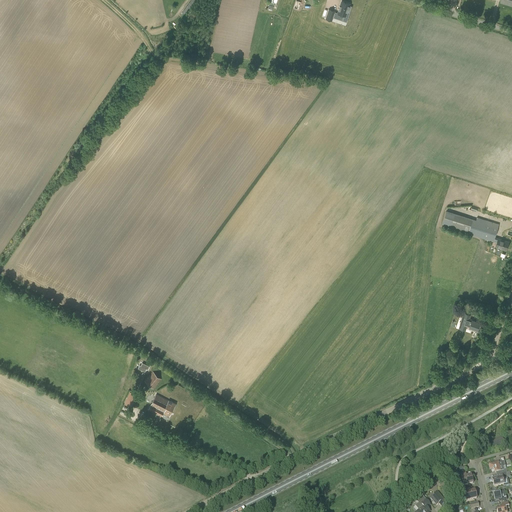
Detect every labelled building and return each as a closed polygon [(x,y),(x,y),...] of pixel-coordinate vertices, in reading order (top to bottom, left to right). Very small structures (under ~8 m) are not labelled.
[(351,7),(349,6),(349,5),(350,4),(341,1),(337,13),(338,13),(337,15),(334,13),(334,12),(335,11),(329,9),(326,19),(332,20),(332,18),(333,16),(337,18),(337,17),(338,18),(338,19),(342,20),(343,15),(346,16),(347,11),(349,12),(351,7)] [(476,220),(458,215),(454,213),(446,211),(441,225),(450,228),(493,242),(493,241),(497,242),(495,246),(506,250),(509,242),(495,238),(499,224),(477,217),(476,220)] [(477,329),(479,323),(472,320),(473,316),(464,313),(460,325),(466,327),(472,329),(472,328),(477,329)] [(154,389),(162,379),(153,371),(144,381),(154,389)] [(137,396),(130,392),(124,403),(131,407),(137,396)] [(168,400),(156,394),(149,409),(162,416),(163,413),(169,416),(175,403),(169,400),(168,400)] [(491,444),(492,445),(494,449),(505,444),(502,438),(495,442),(491,444)] [(498,462),(488,465),(490,470),(493,469),(493,468),(495,467),(496,470),(494,470),(494,472),(500,471),(501,474),(507,472),(506,469),(504,470),(503,467),(505,466),(504,461),(499,462),(498,462)] [(501,477),(492,479),(494,487),(504,485),(503,480),(507,479),(507,478),(511,477),(509,472),(507,473),(507,472),(501,474),(501,477)] [(463,477),(462,474),(457,475),(458,480),(461,479),(463,485),(473,483),(471,475),(463,477)] [(470,491),(469,488),(460,491),(461,495),(465,494),(467,501),(476,498),(474,490),(470,491)] [(494,503),(507,500),(505,491),(500,492),(492,494),(494,500),(493,501),(494,503)] [(447,505),(440,496),(437,492),(429,499),(435,506),(438,503),(443,508),(447,505)] [(418,510),(415,511),(428,511),(430,511),(427,508),(430,505),(425,499),(421,495),(416,499),(419,503),(415,506),(418,510)] [(496,511),(506,511),(506,509),(509,508),(507,502),(501,504),(501,507),(496,508),(496,511)]
